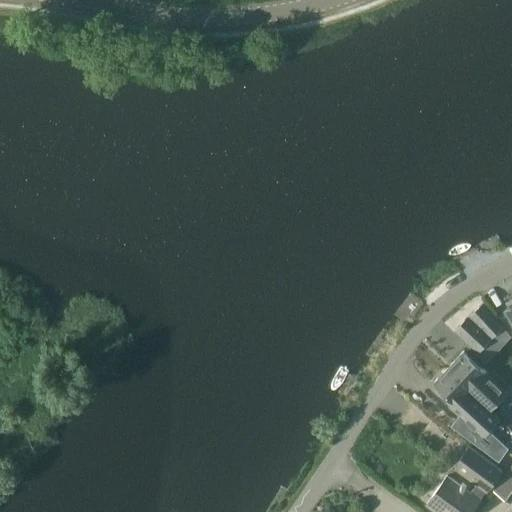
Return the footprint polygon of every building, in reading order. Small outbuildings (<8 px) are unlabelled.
[(502,326),(484,303),(468,315),(455,330),(478,350),(502,326)] [(463,351),(445,371),(487,411),(505,392),(485,374),(485,373),(463,351)] [(445,371),(433,382),(463,410),(452,424),(497,459),(506,447),(486,431),(496,419),(487,411),(445,371)] [(470,493),(446,476),(425,504),(436,511),(469,511),(479,500),(478,499),(486,489),(486,490),(500,470),(467,446),(453,465),(477,483),(470,493)] [(511,463),(493,491),(511,503),(511,501),(511,463)]
